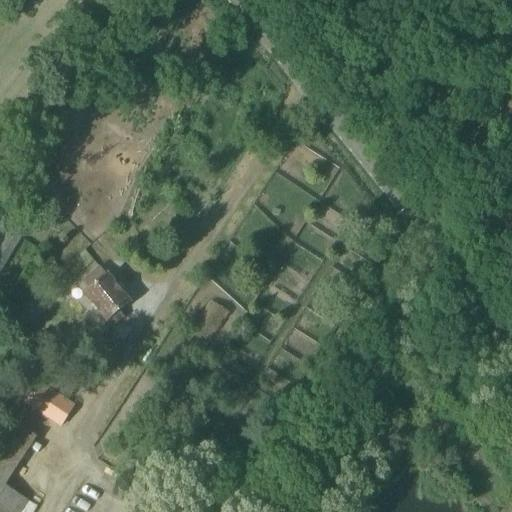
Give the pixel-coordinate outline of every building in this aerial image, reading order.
[(0,226),(0,271),(20,238),(0,226)] [(119,312),(129,304),(101,269),(83,283),(89,291),(85,295),(112,328),(124,318),(119,312)] [(183,339),(201,352),(229,313),(211,300),(183,339)] [(106,376),(122,352),(112,345),(96,369),(106,376)] [(69,400),(78,386),(44,365),(35,378),(69,400)] [(35,381),(22,402),(60,428),(74,407),(35,381)] [(0,511),(19,511),(27,501),(4,487),(36,437),(15,424),(0,446),(0,511)] [(242,468),(199,439),(188,455),(231,483),(242,468)]
